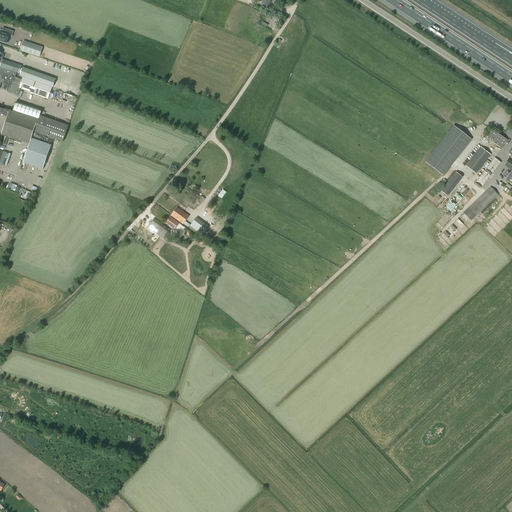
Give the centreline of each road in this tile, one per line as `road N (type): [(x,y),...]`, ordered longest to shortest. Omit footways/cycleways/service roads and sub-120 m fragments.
road 1 (track): [(298,0),(245,86),(150,208)]
road 2 (track): [(316,292),(456,165)]
road 3 (unclassified): [(358,0),(511,100)]
road 4 (motorway): [(393,0),(511,78)]
